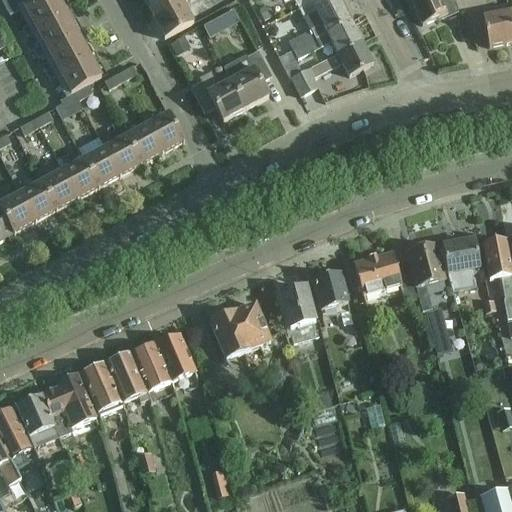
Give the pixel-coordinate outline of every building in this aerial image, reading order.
[(101,81),(56,0),(8,0),(1,4),(10,19),(19,14),(19,15),(24,12),(32,27),(22,33),(26,41),(37,35),(44,49),(33,55),(38,62),(48,57),(56,70),(45,76),(49,84),(60,78),(70,97),(65,100),(65,101),(101,81)] [(152,21),(182,5),(178,0),(141,0),(141,1),(142,0),(153,20),(152,21)] [(294,2),(299,13),(323,1),(322,0),(292,0),(294,2)] [(409,0),(423,30),(447,19),(458,14),(452,0),(409,0)] [(293,55),(294,55),(328,37),(351,25),(339,3),(327,9),(323,1),(299,13),(304,22),(305,21),(311,34),(289,45),(293,55)] [(182,5),(152,21),(153,22),(154,21),(164,41),(164,42),(164,43),(193,27),(182,5)] [(269,43),(276,39),(263,14),(256,18),(269,43)] [(511,46),(511,33),(509,16),(483,22),(489,51),(511,46)] [(294,55),(293,55),(298,63),(331,46),(338,59),(362,47),(351,25),(328,37),(310,46),(294,55)] [(338,59),(291,83),(300,101),(318,92),(313,83),(343,68),(349,80),(373,68),(372,67),(373,63),(370,58),(367,56),(362,47),(338,59)] [(223,72),(230,85),(246,113),(268,101),(261,87),(272,81),(258,55),(247,61),(246,59),(223,72)] [(300,67),(286,74),(291,83),(304,76),(300,67)] [(133,70),(118,78),(123,86),(128,83),(137,78),(133,70)] [(201,86),(190,92),(204,117),(215,112),(223,126),(246,113),(230,85),(219,91),(211,76),(199,82),(201,86)] [(123,86),(118,78),(104,86),(110,97),(117,109),(130,102),(124,91),(122,87),(123,86)] [(93,97),(91,93),(88,89),(74,97),(78,105),(80,104),(86,115),(95,110),(89,99),(93,97)] [(74,97),(60,104),(64,113),(78,105),(74,97)] [(48,116),(34,124),(38,132),(53,124),(48,116)] [(183,148),(183,147),(184,147),(168,118),(167,118),(146,129),(162,159),(163,158),(162,158),(182,147),(183,148)] [(24,140),(38,132),(34,124),(20,131),(24,140)] [(162,159),(146,129),(125,141),(141,170),(142,170),(141,169),(161,158),(162,159)] [(6,139),(0,142),(0,152),(11,147),(6,139)] [(141,170),(125,141),(104,152),(120,181),(121,181),(120,180),(140,170),(141,170)] [(119,182),(120,181),(104,152),(83,163),(99,193),(99,192),(119,181),(119,182)] [(98,193),(99,193),(83,163),(62,175),(78,204),(78,203),(98,192),(98,193)] [(77,204),(78,204),(62,175),(41,186),(57,216),(57,215),(57,214),(77,204)] [(56,216),(57,216),(41,186),(20,198),(36,227),(36,226),(56,215),(56,216)] [(0,208),(0,212),(13,236),(14,239),(15,238),(15,237),(35,226),(35,227),(36,227),(20,198),(0,208)] [(2,242),(13,236),(0,212),(0,246),(2,245),(3,245),(4,245),(2,242)] [(446,250),(442,251),(447,278),(453,297),(475,293),(471,274),(479,273),(474,245),(458,248),(458,245),(446,248),(446,250)] [(511,278),(506,248),(506,246),(483,250),(490,284),(502,282),(505,303),(504,303),(507,323),(511,322),(511,278)] [(435,251),(408,258),(413,276),(420,305),(424,317),(426,317),(433,315),(426,291),(445,286),(435,251)] [(420,305),(413,276),(398,280),(392,260),(355,271),(364,303),(400,293),(401,297),(405,309),(411,308),(420,305)] [(322,318),(349,311),(341,279),(314,286),(322,318)] [(321,350),(316,329),(307,293),(282,299),(295,356),(321,350)] [(495,315),(493,304),(482,307),(485,317),(495,315)] [(226,365),(271,347),(255,310),(211,328),(226,365)] [(156,351),(174,395),(198,385),(179,341),(156,351)] [(174,395),(156,351),(131,360),(149,405),(152,410),(157,408),(155,403),(174,395)] [(149,405),(131,360),(105,371),(123,415),(149,405)] [(123,415),(105,371),(82,381),(99,425),(123,415)] [(41,402),(53,434),(54,434),(58,445),(62,444),(61,443),(72,439),(71,436),(71,435),(96,425),(78,382),(59,390),(61,395),(41,402)] [(17,412),(30,443),(53,434),(41,402),(17,412)] [(511,419),(510,412),(498,415),(503,435),(507,433),(510,433),(511,432),(511,419)] [(11,417),(0,421),(0,445),(0,447),(13,472),(14,471),(15,474),(27,468),(23,459),(30,456),(11,417)] [(0,447),(0,445),(0,473),(9,491),(21,485),(15,474),(14,471),(13,472),(0,447)] [(171,446),(156,451),(162,470),(177,465),(171,446)] [(150,458),(137,461),(141,479),(155,475),(150,458)] [(230,468),(238,492),(249,488),(241,464),(230,468)] [(511,511),(511,506),(509,498),(508,494),(481,502),(483,511),(511,511)] [(468,511),(465,500),(448,505),(449,511),(468,511)]
